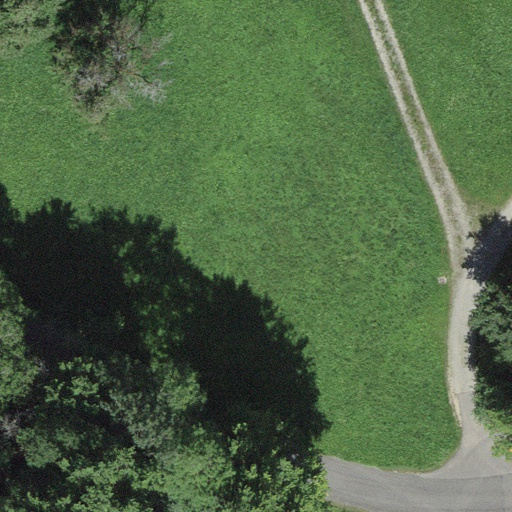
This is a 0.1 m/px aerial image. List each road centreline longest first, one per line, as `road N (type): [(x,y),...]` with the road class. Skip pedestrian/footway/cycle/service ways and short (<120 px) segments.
road 1 (unclassified): [(511,494),(395,492),(292,465),(194,425),(0,323)]
road 2 (track): [(485,497),(464,345),(475,302),(511,235)]
